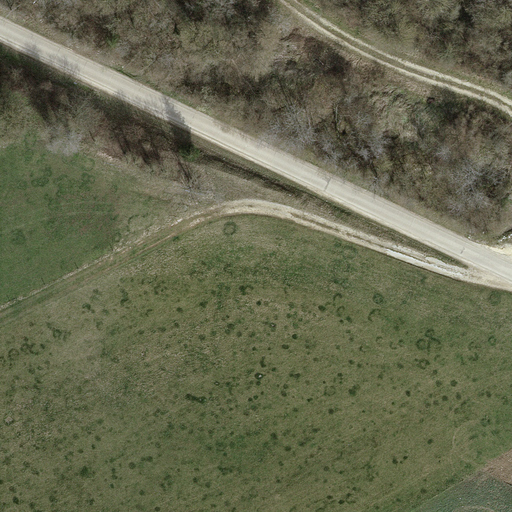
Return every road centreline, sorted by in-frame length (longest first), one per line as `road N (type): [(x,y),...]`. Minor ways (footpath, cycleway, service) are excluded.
road 1 (tertiary): [(511,269),(0,32)]
road 2 (track): [(133,241),(204,209),(273,209),(486,285),(511,277)]
road 3 (track): [(511,111),(375,54),(292,0)]
